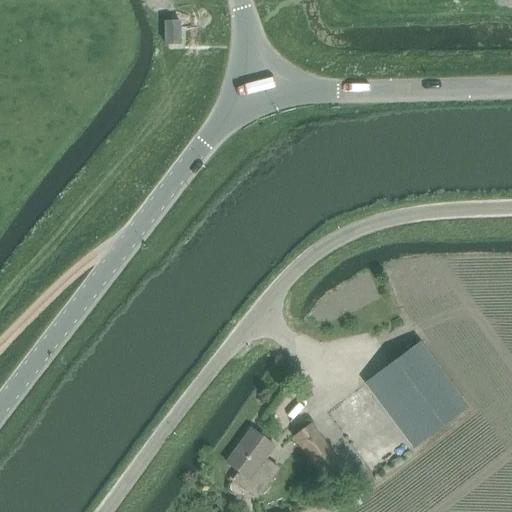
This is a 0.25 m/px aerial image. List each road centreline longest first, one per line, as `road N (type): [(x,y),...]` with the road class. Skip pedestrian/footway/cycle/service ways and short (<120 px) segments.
road 1 (unclassified): [(107,511),(309,259),(395,218),(511,209)]
road 2 (unclassified): [(0,411),(210,139),(269,92)]
road 3 (unclassified): [(269,92),(511,87)]
road 4 (track): [(0,348),(108,244),(135,236)]
